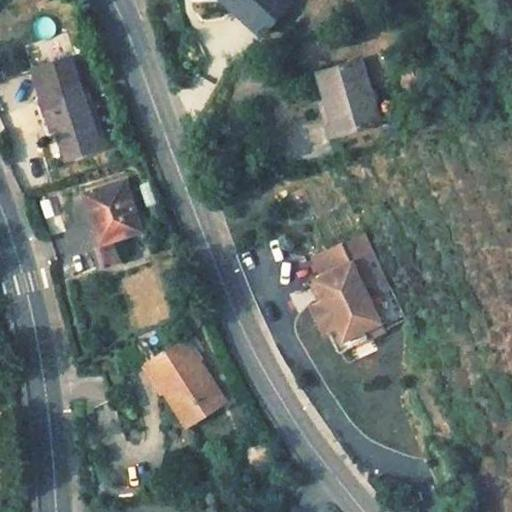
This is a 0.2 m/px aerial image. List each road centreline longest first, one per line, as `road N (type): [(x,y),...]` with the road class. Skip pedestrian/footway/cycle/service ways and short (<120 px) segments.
road 1 (secondary): [(110,0),(259,371),(363,511)]
road 2 (secondary): [(55,511),(24,281),(0,208)]
